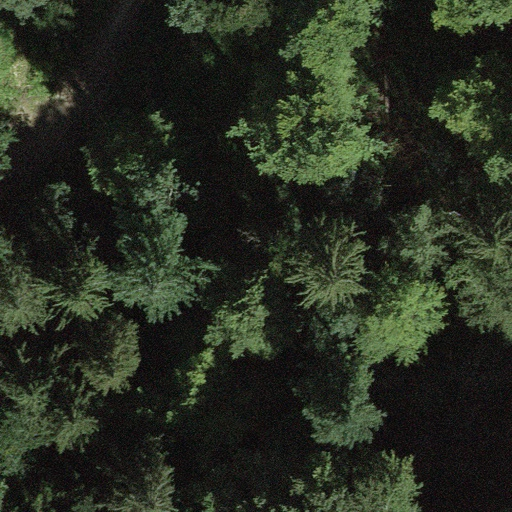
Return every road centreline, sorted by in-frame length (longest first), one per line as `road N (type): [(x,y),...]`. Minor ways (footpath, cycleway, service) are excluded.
road 1 (track): [(126,0),(0,198)]
road 2 (track): [(0,306),(11,387),(12,511)]
